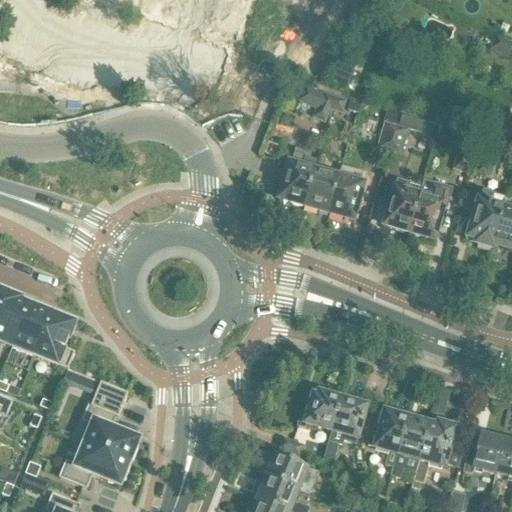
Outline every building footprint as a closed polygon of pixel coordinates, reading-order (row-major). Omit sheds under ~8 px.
[(116,0),(68,0),(41,57),(158,96),(183,23),(116,0)] [(306,0),(292,0),(286,16),(323,36),(335,15),(306,0)] [(307,0),(335,14),(342,0),(307,0)] [(281,33),(268,49),(302,73),(313,57),(281,33)] [(489,52),(511,62),(511,46),(495,39),(489,52)] [(269,50),(257,65),(290,89),(302,74),(269,50)] [(256,65),(246,78),(280,103),(290,90),(256,65)] [(247,80),(237,93),(270,116),(280,103),(247,80)] [(309,106),(317,108),(311,122),(326,126),(330,114),(334,98),(314,93),(309,106)] [(237,95),(228,109),(258,129),(269,116),(237,95)] [(360,106),(334,98),(330,114),(342,117),(344,112),(357,116),(360,106)] [(382,126),(383,126),(375,152),(388,156),(396,129),(395,128),(398,116),(386,112),(382,126)] [(452,137),(474,142),(480,119),(458,114),(452,137)] [(396,129),(388,156),(400,160),(409,132),(396,129)] [(465,175),(472,150),(460,147),(453,171),(465,175)] [(478,150),(471,177),(486,181),(493,154),(478,150)] [(291,165),(290,165),(279,203),(303,210),(316,163),(293,157),(291,165)] [(317,163),(316,163),(303,210),(327,217),(338,178),(315,172),(317,163)] [(350,182),(338,178),(327,217),(352,224),(364,184),(366,177),(352,174),(350,182)] [(408,237),(418,201),(406,198),(409,187),(397,184),(395,190),(383,230),(408,237)] [(418,201),(408,237),(433,244),(442,212),(446,213),(451,194),(423,186),(418,201)] [(491,252),(503,209),(505,201),(481,194),(467,241),(477,244),(476,247),(491,252)] [(493,248),(511,253),(511,202),(505,201),(503,209),(491,252),(492,252),(493,248)] [(0,345),(11,350),(28,308),(19,305),(20,302),(7,297),(0,314),(0,345)] [(34,359),(51,318),(28,308),(11,350),(34,359)] [(51,318),(34,359),(67,373),(74,355),(64,351),(68,343),(67,343),(74,327),(51,318)] [(0,385),(0,393),(6,396),(9,389),(0,385)] [(100,386),(91,408),(118,419),(127,397),(100,386)] [(297,429),(315,434),(316,430),(332,434),(340,403),(318,397),(317,400),(312,399),(307,416),(301,415),(297,429)] [(0,418),(5,421),(12,405),(0,400),(0,418)] [(42,402),(39,410),(50,414),(53,407),(42,402)] [(340,403),(332,434),(357,441),(366,410),(340,403)] [(118,419),(91,408),(84,424),(94,428),(85,449),(132,468),(139,451),(137,451),(140,444),(112,433),(118,419)] [(383,469),(392,471),(406,421),(384,415),(377,441),(369,439),(366,450),(374,452),(373,454),(387,458),(383,469)] [(37,432),(41,421),(34,418),(29,429),(37,432)] [(389,480),(394,481),(394,482),(400,483),(403,473),(415,476),(429,428),(406,421),(392,471),(389,480)] [(415,476),(411,492),(420,494),(422,488),(424,488),(429,470),(443,474),(455,432),(438,427),(437,430),(429,428),(415,476)] [(495,480),(504,444),(480,439),(471,474),(495,480)] [(304,450),(283,441),(278,453),(299,462),(304,450)] [(511,446),(504,444),(495,480),(511,483),(511,446)] [(132,468),(85,449),(77,469),(68,465),(61,481),(88,492),(93,479),(121,490),(124,483),(126,484),(132,468)] [(266,482),(300,496),(308,499),(318,476),(309,473),(275,460),(266,482)] [(29,465),(25,477),(32,480),(36,481),(40,470),(29,465)] [(0,476),(0,484),(6,486),(13,489),(18,478),(2,472),(0,476)] [(32,480),(25,477),(20,488),(28,491),(32,480)] [(257,503),(278,511),(309,511),(297,506),(300,500),(298,500),(300,496),(266,482),(257,503)] [(1,498),(9,501),(13,489),(6,486),(1,498)] [(446,511),(461,511),(465,499),(451,495),(446,511)] [(79,511),(81,510),(54,499),(48,511),(79,511)] [(253,511),(278,511),(257,503),(253,511)]
